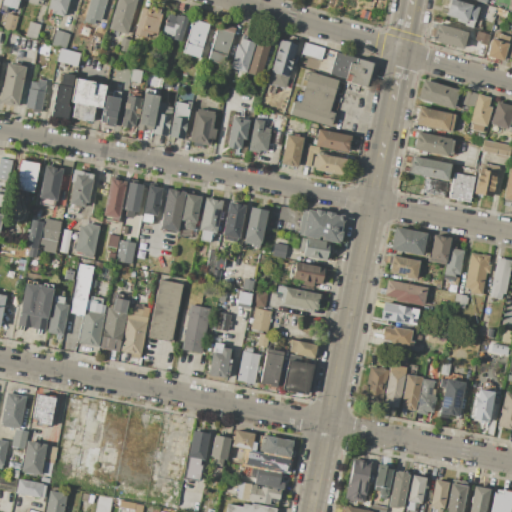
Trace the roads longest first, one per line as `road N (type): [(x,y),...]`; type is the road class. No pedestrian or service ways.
road 1 (residential): [(511,461),(0,358)]
road 2 (residential): [(511,230),(0,128)]
road 3 (tertiary): [(392,100),(310,511)]
road 4 (residential): [(511,84),(231,0)]
